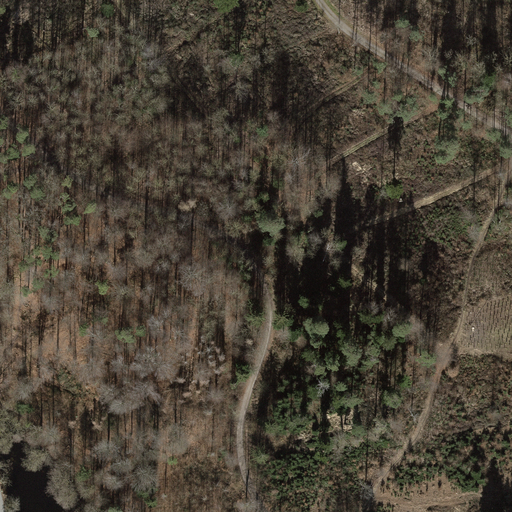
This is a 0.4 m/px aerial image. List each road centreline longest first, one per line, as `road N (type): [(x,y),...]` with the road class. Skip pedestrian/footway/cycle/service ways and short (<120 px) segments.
road 1 (track): [(0,111),(87,183),(204,225),(255,265),(268,335),(241,439),(266,511)]
road 2 (track): [(511,137),(319,0)]
